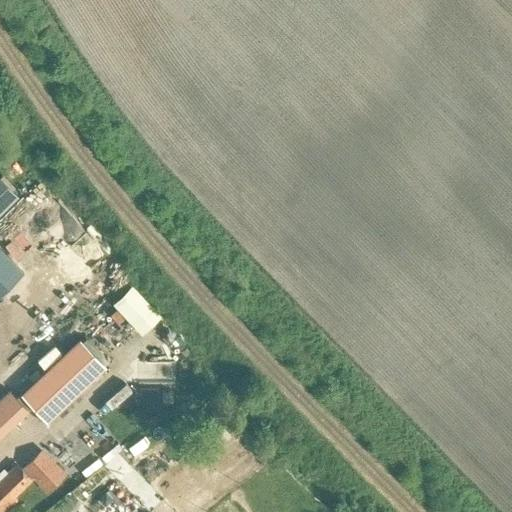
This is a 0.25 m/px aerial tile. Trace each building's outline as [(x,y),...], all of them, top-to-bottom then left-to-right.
[(0,178),(0,213),(18,196),(0,178)] [(0,294),(23,273),(0,248),(0,294)] [(110,302),(140,333),(159,314),(128,284),(110,302)] [(25,352),(21,347),(0,364),(0,369),(9,381),(52,345),(44,335),(25,352)] [(78,338),(19,393),(45,420),(47,421),(102,369),(105,366),(79,338),(78,338)] [(139,388),(140,409),(159,409),(158,388),(139,388)] [(8,389),(0,395),(0,435),(27,409),(8,389)] [(162,392),(162,402),(172,402),(171,392),(162,392)] [(31,477),(46,493),(66,473),(41,448),(21,467),(31,477)] [(13,495),(21,486),(31,477),(21,467),(16,462),(0,477),(0,511),(15,497),(13,495)]
